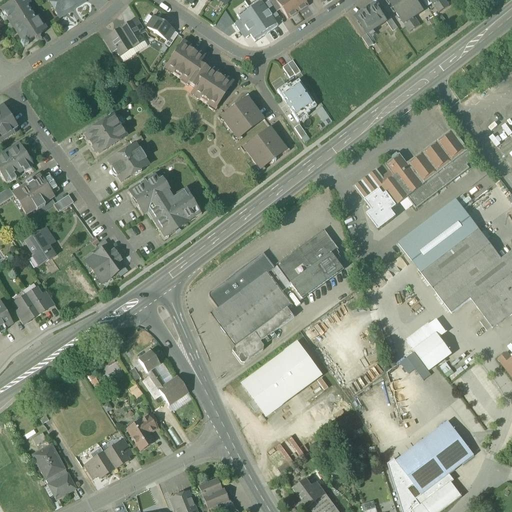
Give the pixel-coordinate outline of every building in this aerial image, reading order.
[(14,29),(32,17),(26,8),(29,5),(25,0),(21,0),(12,6),(11,4),(1,10),(13,29),(14,29)] [(53,0),(49,2),(59,18),(67,13),(67,12),(76,6),(77,7),(84,3),(82,0),(53,0)] [(274,0),(269,4),(276,13),(281,10),(275,1),(274,0)] [(288,0),(277,0),(275,1),(281,10),(288,20),(298,13),(288,0)] [(288,0),(298,13),(307,7),(302,0),(288,0)] [(423,12),(414,0),(387,0),(404,25),(414,18),(423,12)] [(444,0),(441,0),(433,5),(439,14),(449,7),(444,0)] [(254,43),(278,28),(260,1),(237,16),(240,21),(250,35),(254,43)] [(375,6),(356,19),(367,35),(386,22),(375,6)] [(32,17),(14,29),(16,32),(15,33),(16,33),(21,42),(27,44),(34,39),(35,40),(40,37),(39,35),(46,31),(38,19),(34,21),(32,17)] [(420,26),(414,18),(404,25),(410,33),(420,26)] [(173,32),(153,19),(147,28),(166,41),(173,32)] [(398,29),(391,19),(386,22),(393,32),(398,29)] [(144,32),(137,20),(132,24),(138,34),(139,34),(139,35),(144,32)] [(250,35),(240,21),(234,25),(243,39),(250,35)] [(138,34),(132,24),(132,23),(120,31),(132,50),(144,42),(139,35),(139,34),(138,34)] [(120,31),(108,38),(109,39),(115,49),(116,50),(120,57),(132,50),(120,31)] [(173,32),(164,45),(169,48),(178,35),(173,32)] [(367,35),(362,38),(368,48),(373,45),(367,35)] [(115,49),(109,39),(108,38),(103,42),(111,53),(116,50),(115,49)] [(188,48),(183,45),(181,48),(180,47),(167,66),(168,67),(166,70),(171,73),(170,74),(181,81),(181,80),(195,89),(191,94),(198,99),(208,106),(209,106),(214,109),(215,106),(216,106),(229,87),(228,87),(230,84),(226,81),(226,80),(210,69),(208,72),(199,66),(204,58),(188,47),(188,48)] [(300,73),(292,62),(287,65),(294,76),(295,77),(300,73)] [(294,76),(287,65),(282,68),(289,79),(294,76)] [(298,81),(291,86),(290,85),(287,87),(286,86),(276,92),(283,101),(284,101),(286,105),(285,105),(286,106),(287,105),(289,109),(288,110),(289,110),(290,110),(292,114),(291,114),(298,124),(307,117),(306,116),(309,114),(308,113),(316,108),(308,96),(306,93),(298,81)] [(262,121),(247,100),(236,108),(234,107),(231,109),(231,112),(221,119),(237,140),(262,121)] [(0,142),(14,134),(12,131),(16,129),(2,107),(0,108),(0,142)] [(323,123),(330,119),(323,107),(316,112),(323,123)] [(113,118),(86,135),(87,136),(85,137),(89,144),(90,144),(91,145),(92,147),(91,148),(96,154),(97,153),(98,155),(125,138),(113,118)] [(306,136),(299,126),(294,129),(301,140),(306,136)] [(269,131),(244,150),(259,171),(270,163),(273,164),(275,162),(275,159),(285,151),(269,131)] [(353,188),(364,202),(372,212),(367,216),(378,232),(396,218),(392,211),(396,208),(407,200),(415,210),(469,170),(467,166),(474,161),(468,152),(469,152),(452,131),(407,165),(399,155),(385,166),(390,173),(382,179),(376,171),(353,188)] [(140,136),(130,143),(133,148),(135,146),(143,141),(140,136)] [(18,146),(0,157),(0,175),(6,185),(7,184),(6,183),(19,175),(19,174),(31,166),(31,168),(32,167),(31,165),(32,163),(30,160),(27,159),(18,146)] [(133,148),(108,163),(115,174),(121,184),(148,167),(135,146),(133,148)] [(168,197),(166,194),(169,192),(163,182),(159,184),(155,176),(127,193),(133,201),(135,200),(137,203),(138,206),(136,207),(142,217),(150,212),(154,218),(151,220),(158,230),(160,234),(163,232),(167,238),(175,233),(175,232),(185,226),(184,225),(195,218),(193,215),(198,212),(189,197),(186,199),(182,192),(173,198),(168,197)] [(39,177),(32,182),(31,180),(24,184),(26,186),(12,195),(26,216),(35,210),(36,212),(45,207),(44,205),(53,199),(50,194),(56,190),(49,178),(42,182),(39,177)] [(68,196),(53,206),(58,214),(73,204),(68,196)] [(399,246),(421,276),(479,232),(457,202),(399,246)] [(46,230),(24,243),(33,257),(32,258),(39,268),(54,258),(45,244),(52,240),(46,230)] [(324,232),(278,266),(278,267),(291,284),(332,254),(336,260),(339,258),(337,255),(338,254),(336,252),(337,251),(324,232)] [(479,232),(421,276),(443,305),(501,260),(479,232)] [(97,258),(87,265),(99,282),(109,275),(111,278),(124,268),(119,262),(120,261),(113,252),(112,253),(108,246),(95,256),(97,258)] [(501,260),(443,305),(451,315),(471,300),(492,329),(511,313),(511,253),(501,260)] [(332,254),(291,284),(292,285),(303,300),(343,270),(336,260),(332,254)] [(263,256),(211,294),(210,299),(218,310),(267,274),(268,274),(273,270),(263,256)] [(291,284),(278,267),(273,270),(287,289),(292,285),(291,284)] [(287,289),(273,270),(268,274),(267,274),(218,310),(211,315),(235,348),(287,310),(292,307),(282,293),(287,289)] [(66,277),(54,283),(63,298),(74,292),(66,277)] [(74,292),(63,298),(70,311),(87,302),(85,300),(88,298),(85,292),(82,294),(79,289),(74,292)] [(36,291),(26,297),(38,316),(49,309),(41,297),(36,291)] [(46,294),(41,297),(48,309),(54,306),(46,294)] [(38,316),(26,297),(15,304),(20,311),(27,323),(28,323),(38,316)] [(0,306),(0,333),(1,333),(0,332),(0,330),(3,329),(4,331),(5,330),(5,329),(11,326),(0,306)] [(287,310),(235,348),(232,350),(232,353),(240,365),(244,365),(262,352),(262,348),(259,343),(294,318),(287,310)] [(27,323),(20,311),(15,314),(22,326),(27,323)] [(429,325),(407,342),(414,352),(437,335),(429,325)] [(437,335),(414,352),(429,372),(451,355),(437,335)] [(298,344),(241,386),(252,401),(259,411),(265,418),(322,376),(298,344)] [(150,353),(138,362),(147,375),(153,370),(159,366),(150,353)] [(511,359),(511,360),(507,354),(497,361),(511,380),(511,359)] [(162,364),(159,366),(153,370),(165,387),(173,381),(162,364)] [(153,370),(147,375),(158,392),(165,387),(153,370)] [(165,387),(158,392),(168,406),(187,393),(177,379),(173,381),(165,387)] [(136,386),(129,391),(137,400),(143,395),(136,386)] [(259,411),(252,401),(248,405),(255,414),(259,411)] [(46,417),(40,421),(43,425),(49,422),(46,417)] [(148,418),(140,423),(148,436),(156,431),(148,418)] [(448,422),(395,463),(414,486),(422,497),(449,476),(474,457),(448,422)] [(148,436),(140,423),(126,431),(140,452),(153,444),(148,436)] [(42,435),(32,440),(35,446),(46,441),(42,435)] [(294,436),(288,440),(298,457),(304,454),(294,436)] [(132,456),(124,442),(118,446),(126,459),(127,459),(132,456)] [(118,446),(104,455),(114,471),(128,462),(127,459),(126,459),(118,446)] [(51,447),(32,457),(38,467),(41,466),(48,479),(64,471),(51,447)] [(104,455),(89,464),(98,477),(99,480),(114,471),(104,455)] [(442,511),(462,497),(451,484),(454,482),(449,476),(422,497),(416,500),(408,491),(414,486),(395,463),(394,460),(387,465),(401,511),(442,511)] [(287,463),(277,470),(281,475),(291,468),(287,463)] [(89,464),(83,468),(92,481),(98,477),(89,464)] [(67,476),(48,486),(56,500),(75,490),(67,476)] [(217,480),(198,488),(206,508),(201,510),(201,511),(205,511),(208,511),(228,503),(228,502),(227,502),(223,492),(224,492),(223,491),(221,492),(216,482),(217,481),(217,480)] [(311,487),(306,481),(294,490),(308,509),(309,508),(326,496),(320,487),(317,489),(315,487),(314,487),(313,486),(311,487)] [(187,495),(171,501),(175,511),(194,511),(194,510),(187,495)] [(337,511),(326,496),(309,508),(311,511),(337,511)] [(228,503),(208,511),(207,511),(235,511),(231,503),(230,502),(228,503)] [(361,507),(362,511),(370,511),(377,510),(374,503),(361,507)]
